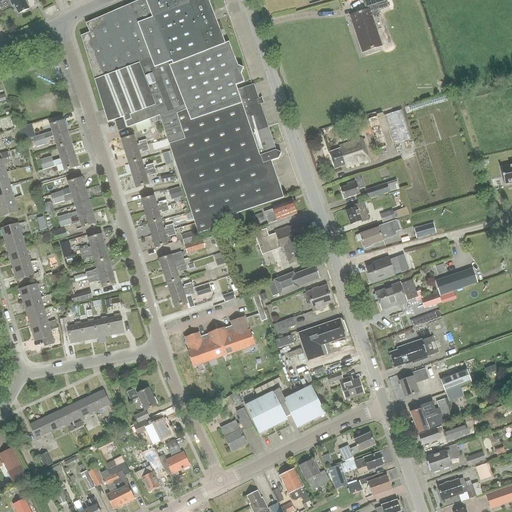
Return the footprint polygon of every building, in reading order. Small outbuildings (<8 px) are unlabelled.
[(17,15),(28,10),(24,0),(8,0),(11,6),(13,5),(17,15)] [(208,0),(140,0),(86,24),(90,33),(81,36),(108,122),(124,117),(127,128),(135,125),(149,120),(160,115),(161,120),(198,234),(239,220),(237,213),(284,198),(271,161),(278,158),(281,153),(275,150),(259,104),(253,85),(237,91),(235,85),(244,82),(241,74),(244,69),(238,66),(229,42),(225,44),(208,0)] [(362,0),(366,10),(350,16),(362,52),(381,46),(370,13),(381,10),(388,7),(385,0),(362,0)] [(160,115),(149,120),(150,124),(161,120),(160,115)] [(377,149),(386,146),(377,117),(368,120),(377,149)] [(119,131),(126,129),(123,120),(116,122),(119,131)] [(149,120),(135,125),(138,132),(151,127),(150,124),(149,120)] [(50,125),(53,137),(67,132),(64,121),(50,125)] [(31,124),(19,128),(23,139),(34,135),(31,124)] [(57,148),(71,143),(67,132),(53,137),(57,148)] [(34,142),(46,139),(45,134),(33,137),(34,142)] [(121,140),(125,152),(147,145),(146,140),(139,143),(139,145),(137,145),(134,136),(121,140)] [(48,144),(46,139),(34,142),(36,148),(48,144)] [(329,153),(335,169),(345,165),(346,168),(369,160),(362,139),(339,146),(340,149),(329,153)] [(75,155),(71,143),(57,148),(60,159),(75,155)] [(149,150),(147,145),(125,152),(129,165),(141,161),(138,151),(141,150),(142,152),(149,150)] [(62,164),(64,171),(78,167),(75,155),(60,159),(62,164)] [(40,160),(41,165),(53,161),(52,157),(40,160)] [(55,167),(53,161),(41,165),(43,170),(55,167)] [(153,164),(146,166),(147,168),(144,169),(141,161),(129,165),(132,176),(154,169),(153,164)] [(504,185),(511,182),(511,164),(500,167),(504,185)] [(156,174),(154,169),(132,176),(136,188),(149,184),(146,175),(148,174),(149,176),(156,174)] [(0,188),(10,186),(6,172),(0,174),(0,188)] [(162,183),(174,181),(173,174),(161,176),(162,183)] [(355,181),(347,184),(348,186),(341,188),(344,199),(359,194),(358,189),(365,187),(361,175),(354,177),(355,181)] [(64,196),(71,194),(85,189),(82,178),(68,182),(70,189),(62,191),(64,196)] [(386,183),(366,190),(368,199),(389,192),(399,189),(396,180),(386,183)] [(0,202),(14,198),(10,186),(0,188),(0,202)] [(178,198),(182,197),(179,187),(168,190),(171,200),(174,199),(178,198)] [(89,201),(85,189),(71,194),(64,196),(66,201),(73,199),(75,206),(89,201)] [(64,196),(62,191),(50,195),(52,200),(64,196)] [(66,201),(64,196),(52,200),(53,205),(66,201)] [(159,203),(159,205),(157,206),(154,196),(142,200),(145,212),(167,205),(166,201),(159,203)] [(18,212),(14,198),(0,202),(0,215),(0,217),(18,212)] [(77,212),(69,214),(71,218),(78,216),(80,216),(92,212),(89,201),(75,206),(77,212)] [(44,204),(47,213),(53,211),(50,202),(44,204)] [(273,209),(264,212),(269,224),(277,221),(297,214),(292,202),(273,209)] [(356,207),(346,211),(350,225),(361,221),(362,223),(370,220),(364,202),(356,205),(356,207)] [(169,211),(167,205),(145,212),(148,224),(161,221),(158,212),(161,211),(162,213),(169,211)] [(397,210),(399,217),(410,214),(408,206),(397,210)] [(395,218),(392,210),(380,215),(383,223),(395,218)] [(78,216),(71,218),(59,222),(61,227),(72,224),(72,225),(80,222),(82,228),(96,224),(92,212),(80,216),(78,216)] [(69,214),(58,217),(59,222),(71,218),(69,214)] [(252,218),(255,224),(264,220),(262,214),(252,218)] [(378,228),(360,235),(365,249),(372,247),(371,245),(383,240),(395,236),(391,223),(397,221),(397,220),(378,227),(378,228)] [(148,224),(152,236),(174,230),(173,225),(166,227),(166,229),(163,230),(161,221),(148,224)] [(302,223),(289,228),(288,227),(275,232),(276,234),(269,236),(266,229),(254,233),(262,255),(281,248),(281,249),(283,248),(288,262),(305,257),(301,247),(300,247),(299,242),(308,239),(302,223)] [(414,229),(416,238),(436,233),(433,223),(414,229)] [(1,229),(5,242),(22,236),(18,224),(1,229)] [(52,232),(55,240),(66,236),(64,229),(52,232)] [(175,235),(174,230),(152,236),(155,248),(168,245),(165,236),(168,235),(168,237),(175,235)] [(196,242),(192,232),(181,236),(184,245),(196,242)] [(40,236),(43,244),(52,241),(49,233),(40,236)] [(81,254),(105,247),(102,235),(88,239),(90,247),(88,248),(88,247),(79,249),(81,254)] [(5,242),(9,255),(26,249),(22,236),(5,242)] [(187,254),(205,248),(203,240),(184,246),(187,254)] [(72,256),(68,241),(60,243),(64,258),(66,258),(71,256),(72,256)] [(109,259),(105,247),(81,254),(82,259),(93,256),(95,263),(109,259)] [(30,262),(26,249),(9,255),(12,267),(30,262)] [(185,264),(181,252),(159,260),(163,272),(185,264)] [(226,264),(222,253),(214,256),(217,266),(226,264)] [(377,265),(366,268),(372,283),(394,276),(394,275),(402,272),(397,257),(389,260),(388,258),(376,262),(377,265)] [(76,282),(87,279),(112,272),(109,259),(95,263),(97,270),(86,273),(86,274),(80,276),(80,275),(74,277),(76,282)] [(16,280),(34,275),(30,262),(12,267),(16,280)] [(163,272),(167,284),(179,280),(176,271),(179,270),(179,272),(186,269),(185,264),(163,272)] [(216,267),(218,276),(230,274),(228,264),(216,267)] [(438,275),(446,273),(443,264),(435,266),(438,275)] [(274,281),(267,283),(272,296),(279,294),(279,295),(299,288),(298,286),(320,278),(315,266),(294,275),(293,273),(274,280),(274,281)] [(435,281),(439,296),(478,283),(473,268),(435,281)] [(116,284),(112,272),(87,279),(89,284),(100,281),(102,288),(116,284)] [(53,279),(56,278),(57,282),(61,281),(58,274),(52,276),(53,279)] [(184,286),(185,287),(182,288),(179,280),(167,284),(171,296),(193,288),(191,283),(184,286)] [(381,311),(406,302),(406,301),(418,297),(412,280),(401,284),(400,282),(393,285),(393,286),(375,293),(381,311)] [(208,284),(195,288),(197,295),(211,291),(208,284)] [(19,290),(23,302),(40,297),(37,285),(19,290)] [(323,306),(331,303),(326,287),(303,295),(307,305),(310,303),(313,311),(324,308),(323,306)] [(194,293),(193,288),(171,296),(175,307),(187,304),(188,309),(194,307),(190,294),(194,293)] [(93,298),(91,290),(71,296),(73,304),(93,298)] [(257,291),(251,293),(261,322),(267,320),(257,291)] [(236,299),(233,292),(222,296),(225,303),(236,299)] [(439,297),(438,294),(421,299),(424,308),(441,303),(439,297)] [(44,310),(40,297),(23,302),(27,315),(44,310)] [(414,326),(442,316),(440,309),(412,320),(414,326)] [(27,315),(31,329),(48,323),(44,310),(27,315)] [(114,318),(107,319),(111,336),(124,333),(120,316),(120,314),(114,315),(114,318)] [(98,338),(110,336),(111,336),(107,319),(107,317),(101,318),(101,320),(94,322),(94,323),(98,338)] [(232,326),(200,337),(199,333),(185,338),(189,351),(188,352),(193,367),(255,345),(250,330),(249,330),(244,317),(230,322),(232,326)] [(74,323),(75,326),(67,327),(66,318),(60,320),(63,336),(69,335),(71,344),(84,341),(81,324),(80,322),(74,323)] [(288,328),(296,325),(293,318),(274,324),(278,336),(289,332),(288,328)] [(94,323),(94,322),(93,319),(87,320),(88,323),(81,324),(84,341),(98,338),(94,323)] [(317,328),(314,329),(320,344),(322,344),(333,340),(339,338),(338,336),(344,334),(339,320),(317,328)] [(48,323),(31,329),(35,341),(42,339),(44,347),(55,344),(49,327),(55,325),(54,322),(48,323)] [(314,329),(299,334),(308,361),(323,356),(320,344),(314,329)] [(275,341),(278,349),(293,344),(290,336),(275,341)] [(412,364),(427,359),(427,357),(439,353),(433,337),(421,341),(421,340),(397,348),(398,350),(389,353),(394,368),(405,364),(405,365),(412,363),(412,364)] [(446,369),(443,362),(437,364),(440,371),(446,369)] [(410,378),(399,382),(405,397),(418,392),(414,380),(420,378),(421,382),(429,379),(425,369),(409,374),(410,378)] [(445,392),(460,386),(471,382),(466,369),(440,379),(445,392)] [(339,381),(345,399),(363,394),(359,379),(353,381),(351,377),(343,380),(341,373),(327,377),(329,383),(340,379),(341,381),(339,381)] [(464,396),(460,386),(445,392),(449,402),(464,396)] [(326,393),(323,387),(317,389),(320,396),(326,393)] [(137,394),(135,389),(127,393),(131,402),(139,398),(145,411),(156,405),(158,404),(155,397),(153,398),(148,389),(137,394)] [(291,415),(296,426),(302,423),(303,425),(319,417),(318,415),(323,412),(312,389),(306,392),(304,389),(288,397),(288,398),(284,399),(281,392),(279,389),(276,390),(276,391),(246,405),(245,406),(259,434),(268,430),(266,427),(277,422),(279,424),(287,420),(286,418),(291,415)] [(103,391),(89,398),(94,411),(95,413),(99,411),(98,409),(110,404),(103,391)] [(242,404),(237,393),(229,397),(232,404),(236,403),(238,406),(242,404)] [(94,411),(89,398),(74,404),(80,418),(81,420),(85,418),(84,416),(94,411)] [(421,409),(410,413),(418,433),(428,430),(428,429),(444,424),(442,418),(450,415),(444,399),(436,402),(439,408),(435,410),(432,402),(420,406),(421,409)] [(509,409),(507,403),(495,406),(498,413),(509,409)] [(74,404),(59,411),(65,425),(66,427),(70,425),(69,423),(80,418),(74,404)] [(238,420),(239,423),(237,425),(235,421),(220,428),(225,437),(231,451),(247,443),(241,432),(253,427),(244,408),(236,412),(240,419),(238,420)] [(55,430),(65,425),(59,411),(44,418),(51,431),(52,434),(56,432),(55,430)] [(149,418),(145,411),(135,416),(138,423),(149,418)] [(40,436),(51,431),(44,418),(30,425),(37,440),(41,439),(40,436)] [(102,421),(105,429),(112,426),(108,419),(102,421)] [(148,434),(153,432),(158,443),(171,437),(163,420),(148,427),(145,421),(134,427),(137,434),(146,430),(148,434)] [(440,439),(439,439),(444,437),(446,443),(469,435),(465,423),(445,430),(444,429),(442,429),(441,427),(419,435),(422,445),(440,439)] [(353,457),(352,455),(359,451),(359,452),(375,445),(370,433),(361,437),(360,436),(356,438),(357,439),(354,440),(357,446),(349,449),(348,446),(339,450),(344,461),(353,457)] [(96,445),(98,451),(114,444),(111,438),(96,445)] [(175,440),(166,444),(171,456),(180,451),(175,440)] [(448,461),(460,457),(456,444),(449,447),(450,450),(445,452),(445,451),(427,458),(432,472),(450,466),(448,461)] [(505,454),(503,447),(495,450),(497,457),(505,454)] [(0,466),(1,466),(1,464),(4,463),(14,483),(26,477),(12,449),(0,454),(0,466)] [(152,464),(160,461),(156,452),(148,455),(152,464)] [(171,472),(172,474),(189,466),(183,453),(166,460),(164,455),(159,458),(166,474),(171,472)] [(376,469),(375,468),(383,465),(379,453),(363,458),(364,458),(354,462),(357,469),(366,466),(368,472),(376,469)] [(485,460),(483,453),(465,459),(468,466),(485,460)] [(44,469),(51,466),(46,454),(39,457),(44,469)] [(325,466),(332,463),(329,454),(322,457),(325,466)] [(64,462),(66,467),(78,461),(75,457),(64,462)] [(107,470),(124,504),(135,499),(128,485),(128,484),(124,476),(118,465),(124,462),(122,459),(115,462),(114,460),(106,464),(109,469),(107,470)] [(312,490),(329,481),(324,471),(319,474),(312,460),(299,466),(306,480),(307,480),(312,490)] [(344,463),(340,464),(343,474),(357,469),(354,462),(353,460),(344,463)] [(124,476),(129,473),(124,462),(118,465),(124,476)] [(479,480),(491,477),(486,463),(475,467),(479,480)] [(335,489),(347,484),(343,474),(340,464),(328,468),(335,489)] [(46,471),(49,477),(62,470),(60,465),(46,471)] [(148,492),(159,487),(156,480),(157,479),(153,472),(152,472),(149,466),(149,467),(143,470),(134,474),(137,480),(141,478),(148,492)] [(102,483),(95,468),(88,472),(95,486),(102,483)] [(301,498),(304,504),(310,501),(294,469),(280,476),(291,499),(295,501),(301,498)] [(111,493),(106,495),(113,510),(124,504),(107,470),(100,473),(107,486),(111,493)] [(80,474),(88,491),(94,488),(86,471),(80,474)] [(368,483),(372,496),(391,489),(387,476),(375,480),(374,476),(359,481),(361,485),(368,483)] [(458,480),(437,487),(442,501),(459,495),(461,502),(465,501),(469,499),(476,497),(472,484),(466,487),(463,478),(458,480)] [(490,509),(511,501),(511,484),(485,494),(490,509)] [(14,490),(17,496),(23,492),(20,487),(14,490)] [(53,491),(60,505),(65,502),(59,488),(53,491)] [(279,488),(273,491),(279,502),(285,499),(279,488)] [(268,511),(267,509),(262,498),(261,499),(257,491),(247,496),(251,504),(249,504),(253,511),(268,511)] [(87,501),(91,508),(85,511),(100,511),(97,505),(94,498),(87,501)] [(30,511),(24,500),(14,505),(17,511),(30,511)] [(398,511),(400,511),(396,501),(381,506),(382,507),(375,509),(376,511),(398,511)] [(281,511),(279,508),(277,503),(269,507),(271,511),(281,511)] [(283,511),(292,511),(294,511),(290,503),(281,508),(283,511)]
